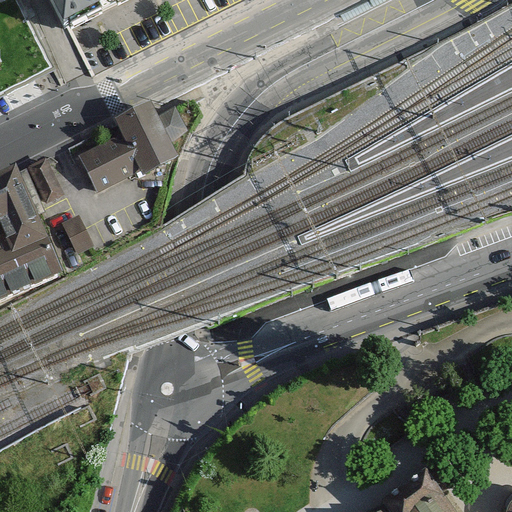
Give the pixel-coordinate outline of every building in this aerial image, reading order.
[(0,0),(0,89),(50,65),(19,0),(0,0)] [(44,0),(59,30),(119,0),(44,0)] [(372,0),(340,16),(345,25),(394,0),(372,0)] [(125,139),(80,162),(100,199),(143,177),(146,183),(181,165),(152,110),(119,127),(125,139)] [(66,199),(49,165),(27,176),(43,210),(66,199)] [(16,183),(0,190),(0,304),(63,273),(16,183)] [(79,217),(61,226),(79,257),(95,250),(79,217)] [(449,511),(430,482),(378,511),(511,511),(449,511)]
